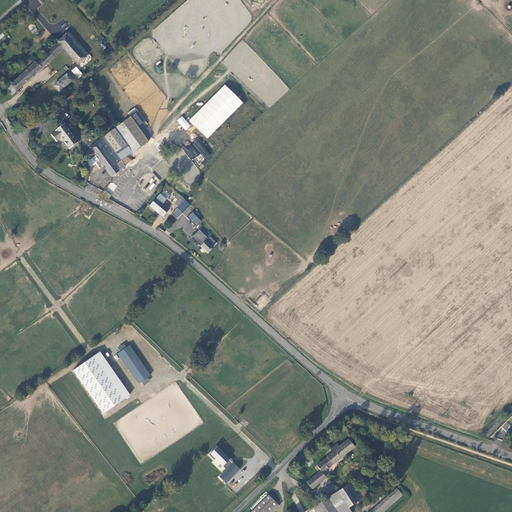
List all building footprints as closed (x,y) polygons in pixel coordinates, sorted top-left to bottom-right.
[(65,34),(57,42),(62,50),(76,65),(86,57),(82,54),(65,34)] [(62,50),(57,42),(47,50),(45,48),(31,60),(34,63),(4,89),(10,96),(13,93),(62,50)] [(71,70),(78,78),(83,74),(76,66),(71,70)] [(57,92),(75,76),(70,70),(52,85),(57,92)] [(190,121),(207,139),(243,103),(225,85),(190,121)] [(114,152),(119,159),(120,159),(145,139),(127,116),(112,127),(125,143),(114,152)] [(185,130),(191,126),(182,116),(177,120),(185,130)] [(76,142),(62,124),(49,134),(54,141),(59,139),(67,149),(76,142)] [(112,127),(103,138),(114,152),(125,143),(112,127)] [(190,160),(201,154),(205,161),(211,157),(199,137),(191,142),(193,144),(186,148),(184,146),(182,147),(190,160)] [(89,147),(110,175),(118,169),(114,163),(119,159),(114,152),(103,138),(89,147)] [(114,163),(118,169),(124,165),(120,159),(119,159),(114,163)] [(111,194),(117,186),(111,182),(105,190),(111,194)] [(108,194),(102,189),(100,192),(106,198),(108,194)] [(179,203),(182,198),(178,194),(172,202),(176,206),(179,203)] [(167,209),(154,198),(148,205),(160,216),(167,209)] [(169,214),(174,218),(180,212),(175,208),(169,214)] [(190,211),(184,217),(193,226),(199,221),(190,211)] [(197,229),(190,236),(199,245),(198,246),(205,253),(207,251),(208,249),(210,247),(204,240),(206,238),(197,229)] [(117,354),(138,384),(150,375),(129,345),(117,354)] [(101,351),(73,369),(102,414),(130,396),(101,351)] [(511,426),(506,422),(502,428),(506,431),(511,426)] [(322,470),(323,472),(355,446),(349,440),(340,448),(338,444),(330,451),(332,454),(317,467),(320,472),(322,470)] [(229,459),(217,447),(210,454),(222,466),(223,466),(229,460),(229,459)] [(229,460),(223,466),(226,469),(232,463),(229,460)] [(239,470),(232,463),(226,469),(219,476),(226,483),(239,470)] [(318,474),(308,482),(312,489),(327,477),(323,472),(322,470),(320,472),(318,474)] [(358,479),(337,492),(349,509),(352,507),(354,510),(359,506),(357,502),(368,495),(358,479)] [(385,511),(404,496),(395,488),(370,511),(385,511)] [(337,492),(328,498),(337,511),(344,511),(346,511),(349,509),(337,492)] [(269,511),(278,504),(268,494),(249,511),(269,511)] [(337,511),(328,498),(309,509),(310,511),(337,511)]
